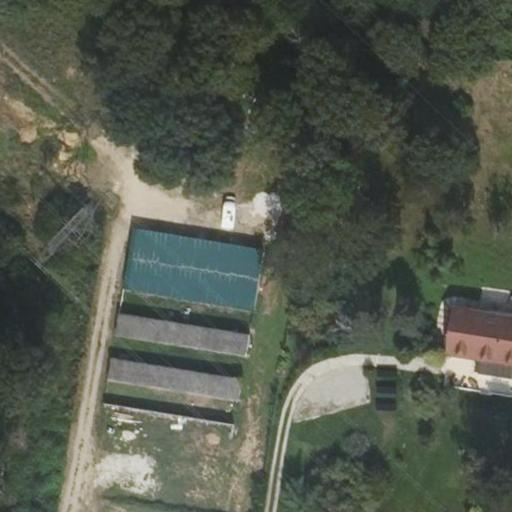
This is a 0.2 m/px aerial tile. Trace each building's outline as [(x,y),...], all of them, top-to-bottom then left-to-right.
[(131,248),(126,291),(258,307),(263,265),(131,248)] [(511,362),(511,310),(455,304),(449,356),(511,362)] [(122,310),(117,334),(249,357),(253,333),(122,310)] [(114,355),(110,378),(241,402),(245,379),(114,355)] [(446,381),(441,380),(438,400),(506,411),(511,411),(511,369),(449,359),(446,381)] [(506,411),(473,406),(471,417),(474,421),(504,425),(506,411)] [(147,483),(149,453),(123,451),(121,482),(147,483)]
